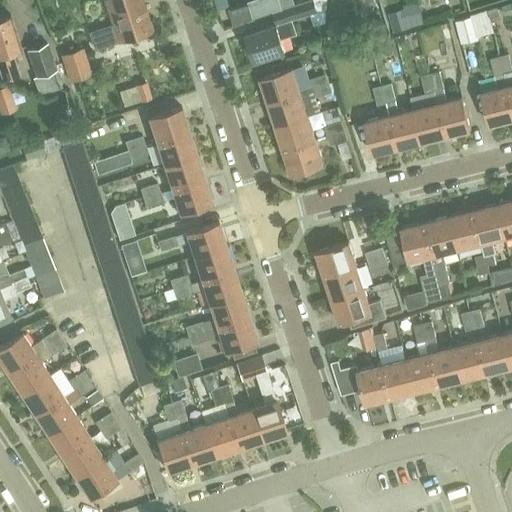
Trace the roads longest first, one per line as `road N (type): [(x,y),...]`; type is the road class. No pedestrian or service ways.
road 1 (residential): [(341,464),(268,219)]
road 2 (residential): [(268,219),(511,155)]
road 3 (residential): [(268,219),(189,0)]
road 4 (residential): [(341,464),(199,511)]
road 5 (residential): [(341,464),(465,436)]
